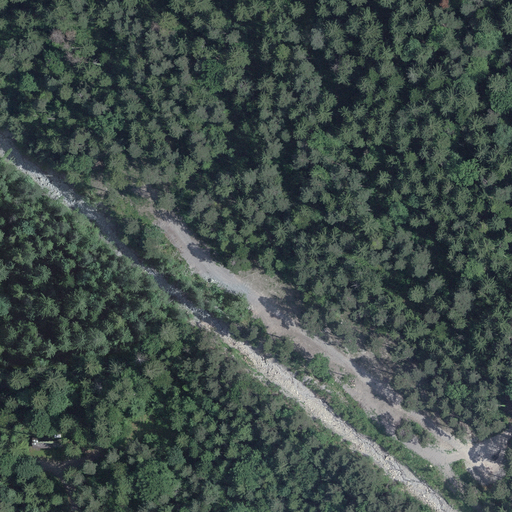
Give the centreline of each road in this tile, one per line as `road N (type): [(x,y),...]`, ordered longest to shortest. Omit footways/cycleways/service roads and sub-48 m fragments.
road 1 (track): [(60,466),(167,446),(281,511)]
road 2 (track): [(0,487),(11,472),(60,466),(88,484),(86,511)]
